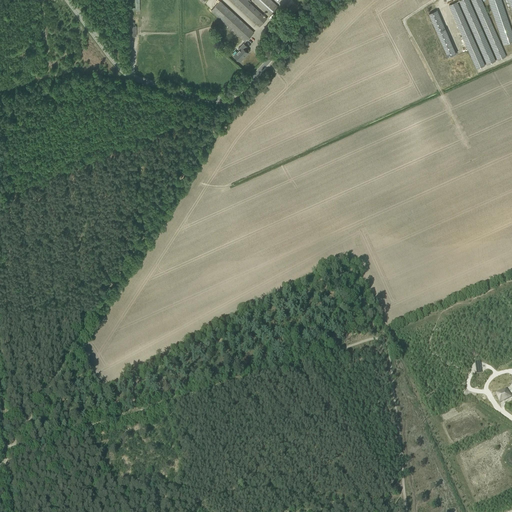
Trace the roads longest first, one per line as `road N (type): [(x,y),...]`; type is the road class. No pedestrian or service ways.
road 1 (track): [(385,342),(376,338),(23,448)]
road 2 (unclassified): [(69,0),(122,71),(234,96),(329,0)]
road 3 (track): [(6,454),(123,270)]
road 4 (track): [(234,96),(123,270)]
road 5 (track): [(403,494),(385,342)]
road 6 (track): [(123,270),(36,306),(0,310)]
